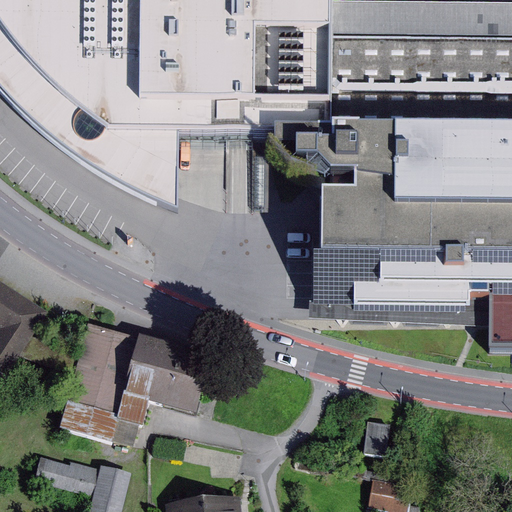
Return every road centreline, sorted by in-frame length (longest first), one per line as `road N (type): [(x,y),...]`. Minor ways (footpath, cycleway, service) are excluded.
road 1 (secondary): [(0,205),(83,266),(233,332),(333,364)]
road 2 (secondary): [(333,364),(511,398)]
road 3 (residential): [(277,511),(269,470),(278,447),(311,430),(333,364)]
